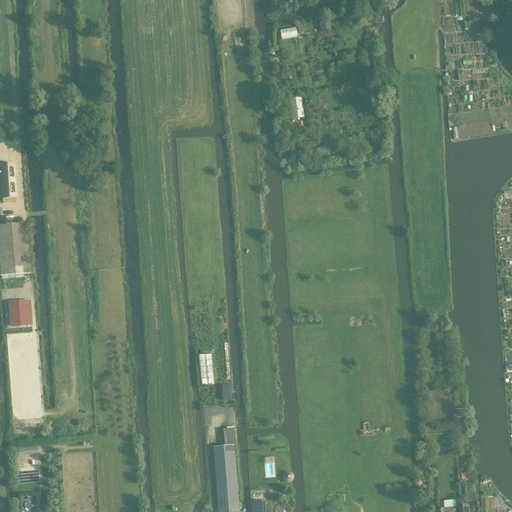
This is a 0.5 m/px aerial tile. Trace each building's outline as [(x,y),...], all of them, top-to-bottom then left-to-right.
[(301,98),(289,99),(291,119),(303,118),(301,98)] [(14,166),(1,167),(3,197),(15,197),(14,166)] [(20,225),(0,226),(0,260),(1,276),(24,274),(20,225)] [(30,302),(8,303),(10,327),(32,326),(30,302)] [(466,431),(465,410),(455,410),(455,417),(453,417),(454,431),(466,431)] [(224,448),(213,449),(219,508),(231,507),(231,511),(239,511),(234,447),(234,446),(236,446),(234,429),(222,430),(224,448)] [(461,473),(461,482),(470,482),(469,473),(461,473)] [(265,511),(265,502),(250,503),(250,511),(265,511)]
